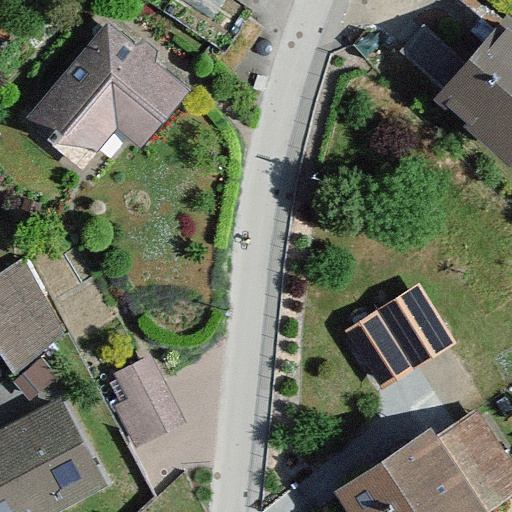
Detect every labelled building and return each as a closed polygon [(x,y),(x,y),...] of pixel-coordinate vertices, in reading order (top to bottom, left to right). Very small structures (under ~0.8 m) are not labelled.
[(113,26),(36,122),(100,173),(134,131),(164,155),(208,100),(113,26)] [(511,46),(449,129),(511,176),(511,46)] [(23,268),(0,282),(0,347),(15,372),(68,340),(23,268)] [(427,277),(350,322),(385,383),(463,338),(427,277)] [(109,376),(144,445),(193,420),(157,351),(109,376)] [(0,439),(0,511),(105,511),(123,504),(76,404),(0,439)] [(511,456),(480,410),(352,496),(362,511),(510,511),(511,511),(511,456)]
